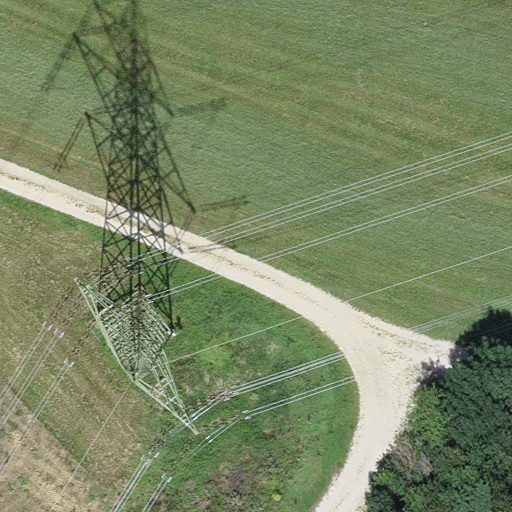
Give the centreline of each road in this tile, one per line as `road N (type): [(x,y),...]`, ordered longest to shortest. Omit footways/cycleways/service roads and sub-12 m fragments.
road 1 (track): [(0,177),(350,328)]
road 2 (track): [(350,328),(379,393),(364,461),(332,511)]
road 3 (track): [(350,328),(511,372)]
